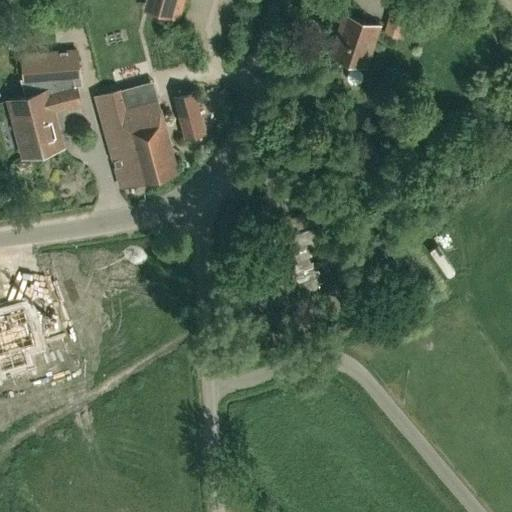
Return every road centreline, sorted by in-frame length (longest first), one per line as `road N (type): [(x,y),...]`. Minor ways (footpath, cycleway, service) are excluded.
road 1 (unclassified): [(209,388),(336,359),(356,370),(476,511)]
road 2 (tertiary): [(194,196),(226,159),(281,0)]
road 3 (tertiary): [(0,240),(107,223),(194,196)]
road 4 (unclassified): [(209,388),(194,196)]
road 5 (unclassified): [(218,511),(209,388)]
